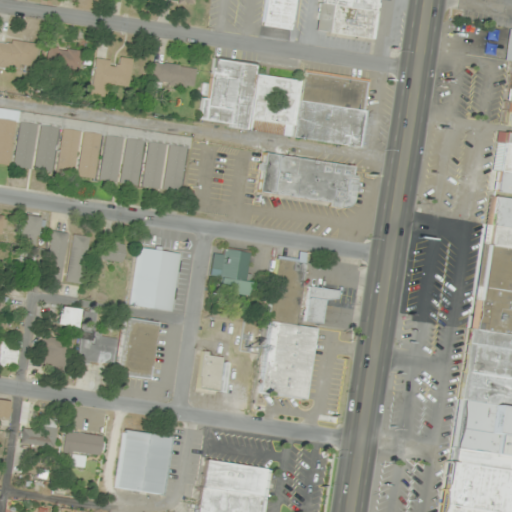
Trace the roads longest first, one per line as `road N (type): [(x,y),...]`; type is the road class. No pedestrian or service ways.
road 1 (primary): [(348,511),(427,0)]
road 2 (residential): [(417,69),(0,8)]
road 3 (residential): [(388,253),(0,196)]
road 4 (residential): [(359,442),(0,387)]
road 5 (residential): [(182,414),(209,229)]
